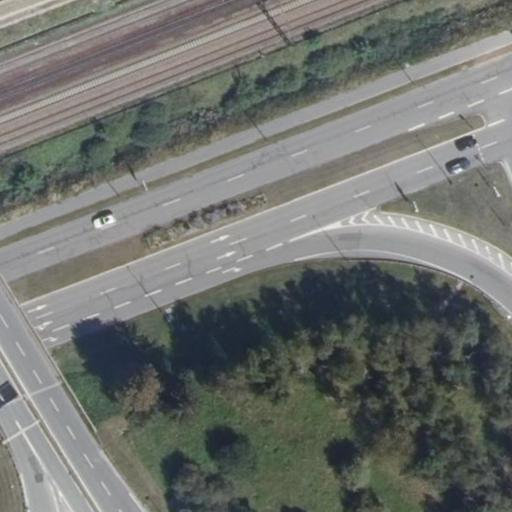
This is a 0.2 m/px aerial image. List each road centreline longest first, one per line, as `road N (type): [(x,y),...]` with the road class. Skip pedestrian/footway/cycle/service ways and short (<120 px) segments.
road 1 (secondary): [(511,75),(0,271)]
road 2 (secondary): [(227,249),(508,133)]
road 3 (primary): [(227,249),(376,241),(438,254),(511,299)]
road 4 (secondary): [(0,334),(227,249)]
road 5 (primary): [(116,511),(42,390)]
road 6 (primary): [(9,404),(81,511)]
